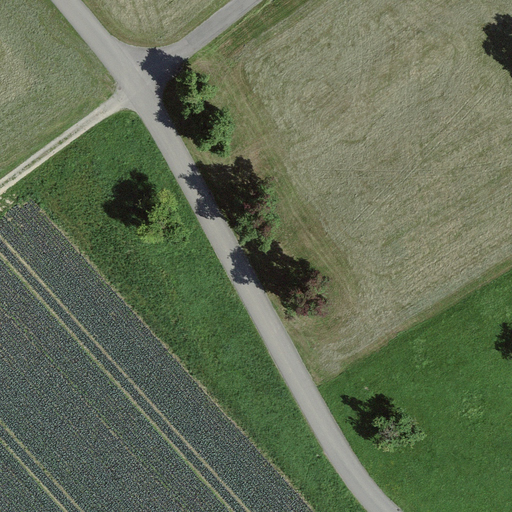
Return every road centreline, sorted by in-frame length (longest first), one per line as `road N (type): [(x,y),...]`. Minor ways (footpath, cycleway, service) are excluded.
road 1 (unclassified): [(138,89),(310,400),(385,511)]
road 2 (track): [(0,190),(138,89)]
road 3 (unclassified): [(138,89),(253,0)]
